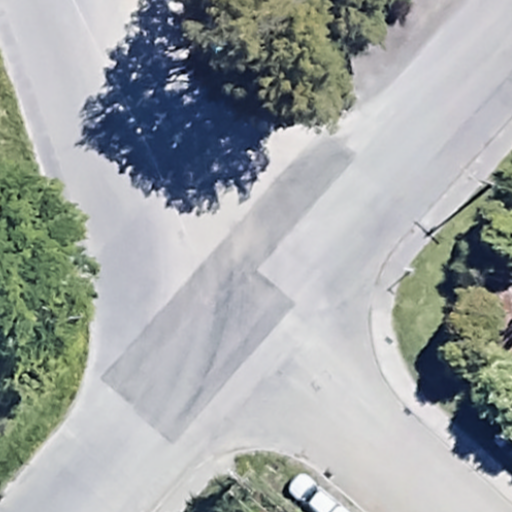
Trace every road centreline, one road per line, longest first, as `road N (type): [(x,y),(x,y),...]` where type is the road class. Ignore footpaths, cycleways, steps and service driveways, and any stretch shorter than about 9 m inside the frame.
road 1 (unknown): [(175,406),(34,0)]
road 2 (residential): [(511,27),(236,339)]
road 3 (residential): [(236,339),(433,511)]
road 4 (residential): [(236,339),(80,511)]
